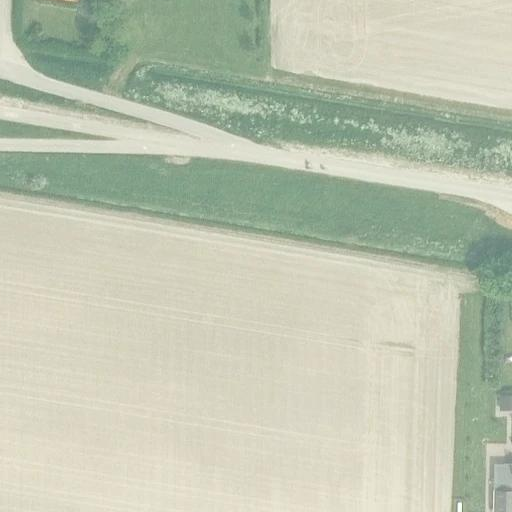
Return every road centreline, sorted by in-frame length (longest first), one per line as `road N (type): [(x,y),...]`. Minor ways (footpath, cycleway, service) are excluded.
road 1 (unclassified): [(511,196),(208,149)]
road 2 (unclassified): [(0,70),(200,127),(208,149)]
road 3 (unclassified): [(0,146),(120,149),(141,139)]
road 4 (unclassified): [(141,139),(0,116)]
